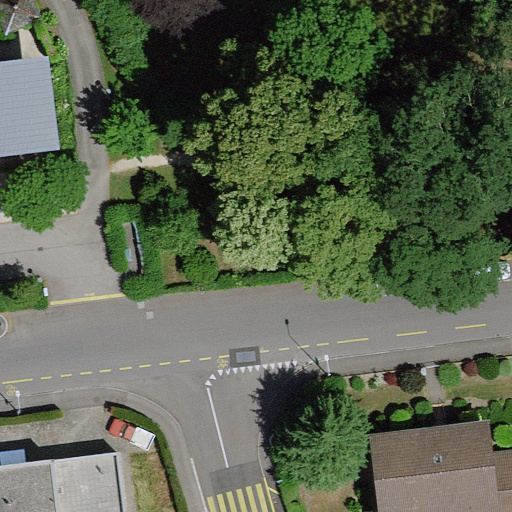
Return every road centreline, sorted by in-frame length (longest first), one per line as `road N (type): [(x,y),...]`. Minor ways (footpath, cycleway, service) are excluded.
road 1 (unclassified): [(185,327),(329,309),(368,318),(511,300)]
road 2 (unclassified): [(185,327),(242,511)]
road 3 (unclassified): [(0,362),(185,327)]
